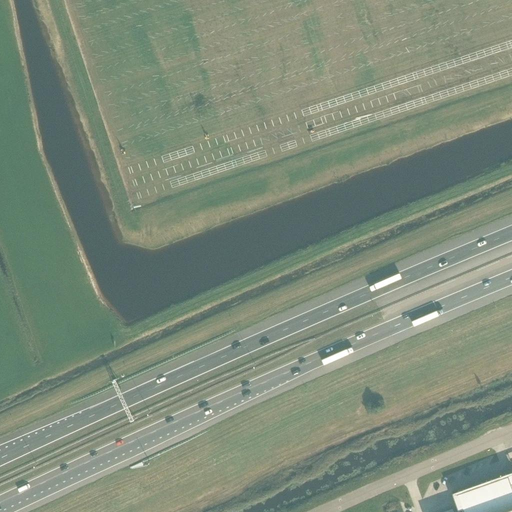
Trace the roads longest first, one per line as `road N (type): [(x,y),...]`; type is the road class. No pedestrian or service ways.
road 1 (motorway): [(511,232),(0,459)]
road 2 (motorway): [(0,503),(511,277)]
road 3 (unclassified): [(511,431),(322,511)]
